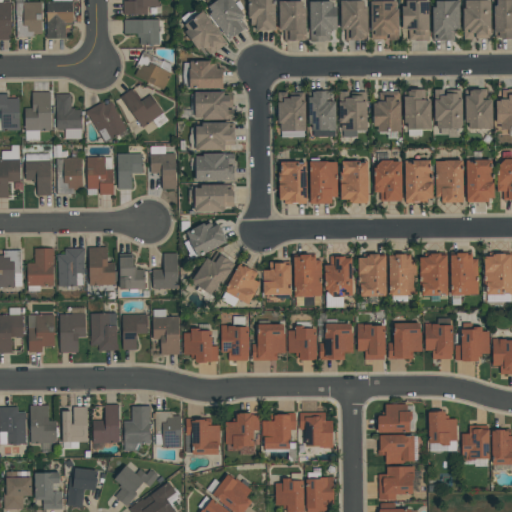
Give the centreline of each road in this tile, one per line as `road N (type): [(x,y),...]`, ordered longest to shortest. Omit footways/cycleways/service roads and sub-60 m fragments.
road 1 (residential): [(0,382),(149,382),(218,394),(426,388),(511,402)]
road 2 (residential): [(511,66),(261,72)]
road 3 (residential): [(267,230),(511,229)]
road 4 (residential): [(261,72),(259,220),(267,230)]
road 5 (residential): [(0,225),(152,222)]
road 6 (residential): [(352,511),(350,389)]
